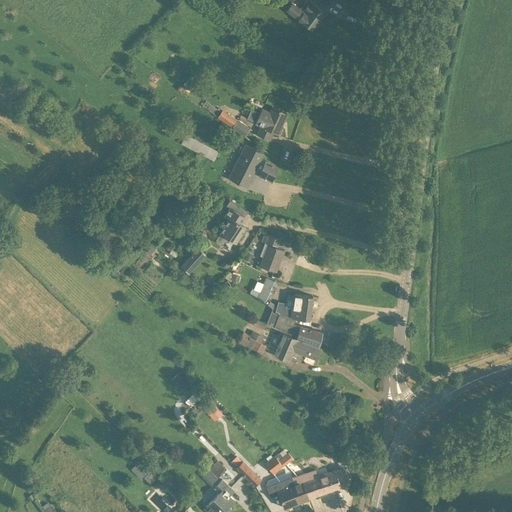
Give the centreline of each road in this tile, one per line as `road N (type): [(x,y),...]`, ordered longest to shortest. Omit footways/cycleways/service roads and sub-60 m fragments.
road 1 (tertiary): [(416,418),(399,395),(395,367),(447,0)]
road 2 (unknown): [(408,268),(344,239),(267,224)]
road 3 (unknown): [(419,174),(282,142)]
